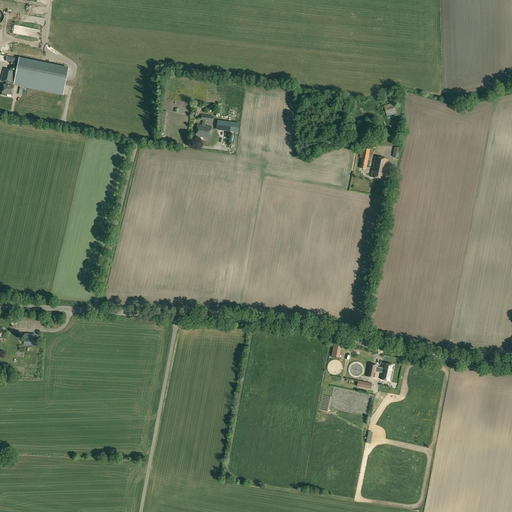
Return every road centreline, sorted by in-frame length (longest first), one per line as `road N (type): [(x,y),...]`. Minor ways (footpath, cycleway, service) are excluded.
road 1 (unclassified): [(511,364),(391,350),(312,326),(177,316)]
road 2 (unclassified): [(140,511),(177,316)]
road 3 (unclassified): [(95,310),(137,141)]
